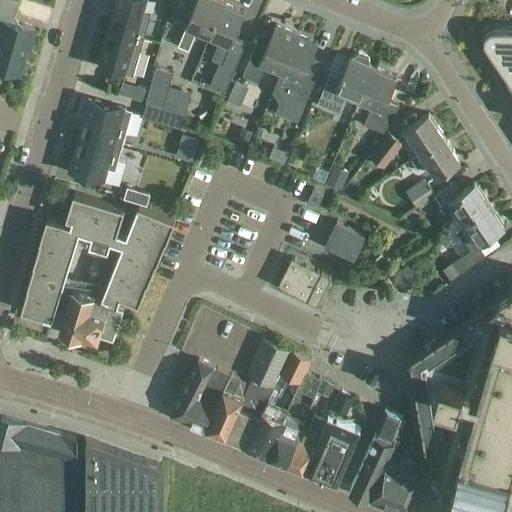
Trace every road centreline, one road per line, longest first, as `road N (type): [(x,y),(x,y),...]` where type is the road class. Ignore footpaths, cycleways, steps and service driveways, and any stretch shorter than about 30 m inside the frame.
road 1 (tertiary): [(354,511),(162,431),(0,379)]
road 2 (residential): [(0,294),(85,0)]
road 3 (residential): [(511,172),(424,39)]
